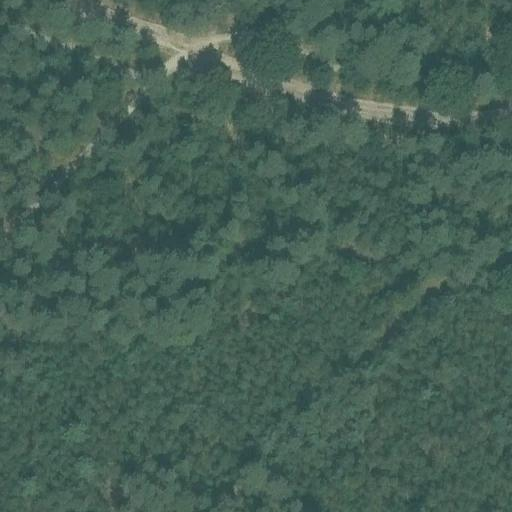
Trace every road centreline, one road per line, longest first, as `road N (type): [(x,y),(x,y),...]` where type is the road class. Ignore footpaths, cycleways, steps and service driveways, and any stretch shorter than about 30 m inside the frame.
road 1 (track): [(511,106),(451,120),(345,113),(60,0)]
road 2 (unknown): [(0,212),(167,40)]
